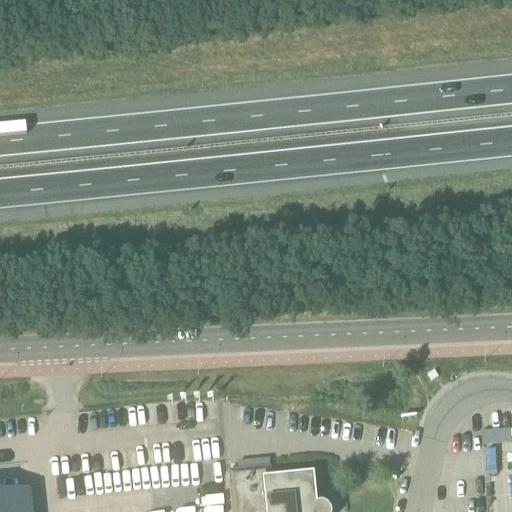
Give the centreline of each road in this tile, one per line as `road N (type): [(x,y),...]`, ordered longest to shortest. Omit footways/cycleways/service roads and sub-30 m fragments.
road 1 (motorway): [(511,83),(0,139)]
road 2 (motorway): [(0,192),(511,140)]
road 3 (tertiary): [(511,327),(0,350)]
